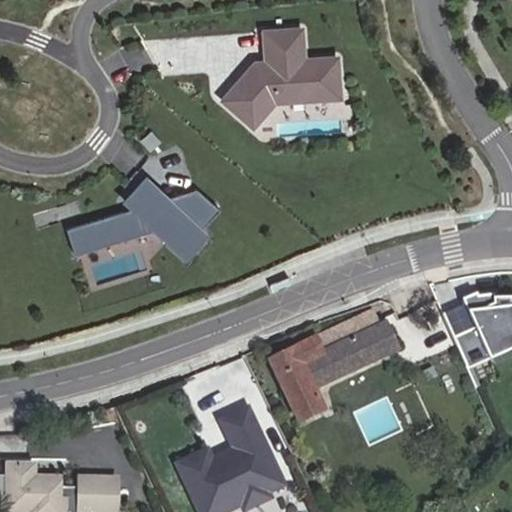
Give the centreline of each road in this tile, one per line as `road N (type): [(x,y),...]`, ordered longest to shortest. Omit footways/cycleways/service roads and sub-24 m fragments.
road 1 (unclassified): [(0,396),(93,375),(395,263),(511,242)]
road 2 (residential): [(0,155),(67,162),(98,140),(110,110),(107,92),(76,60)]
road 3 (residential): [(511,157),(472,106),(436,39),(428,0)]
